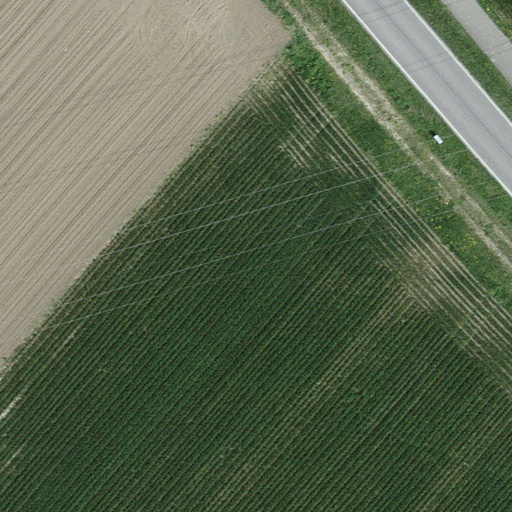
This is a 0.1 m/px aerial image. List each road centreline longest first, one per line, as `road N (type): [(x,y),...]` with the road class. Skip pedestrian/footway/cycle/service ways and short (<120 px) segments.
road 1 (track): [(289,0),(511,264)]
road 2 (tertiary): [(511,160),(374,0)]
